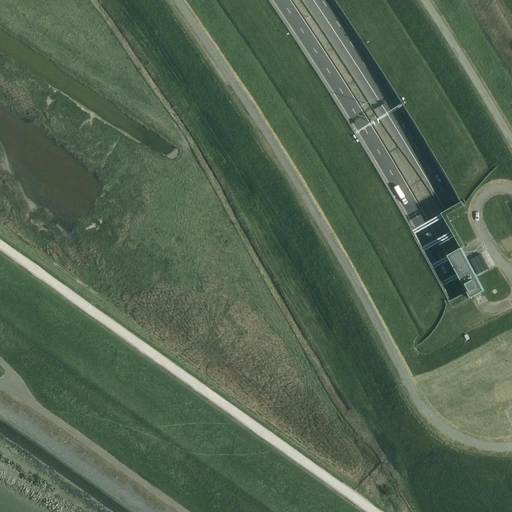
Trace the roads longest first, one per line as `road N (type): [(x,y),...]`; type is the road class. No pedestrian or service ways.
road 1 (trunk): [(281,0),(423,224),(511,408)]
road 2 (unclassified): [(373,511),(0,245)]
road 3 (trunk): [(511,328),(451,206),(320,0)]
